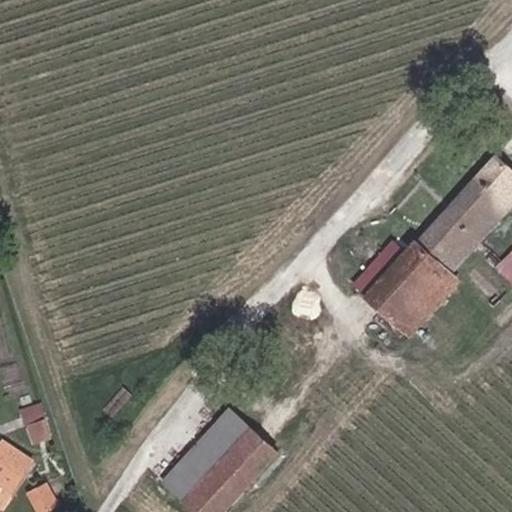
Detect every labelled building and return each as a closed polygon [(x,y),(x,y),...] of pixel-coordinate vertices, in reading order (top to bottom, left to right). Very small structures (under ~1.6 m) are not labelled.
[(442,264),(450,273),(511,206),(511,172),(495,156),(408,250),(366,296),(392,319),(442,264)] [(382,229),(340,272),(366,296),(408,250),(382,229)] [(511,254),(498,268),(511,280),(511,254)] [(458,281),(450,273),(442,264),(392,319),(409,335),(458,281)] [(47,426),(49,425),(44,412),(22,418),(27,432),(29,431),(47,426)] [(224,511),(274,458),(227,412),(162,480),(196,511),(224,511)] [(36,449),(53,445),(47,426),(29,431),(36,449)] [(5,442),(0,449),(0,459),(26,477),(35,460),(5,442)] [(30,480),(26,477),(0,459),(0,494),(4,488),(19,499),(30,480)] [(0,501),(13,509),(19,499),(4,488),(0,494),(0,501)] [(40,511),(48,511),(57,508),(48,488),(33,494),(40,511)]
